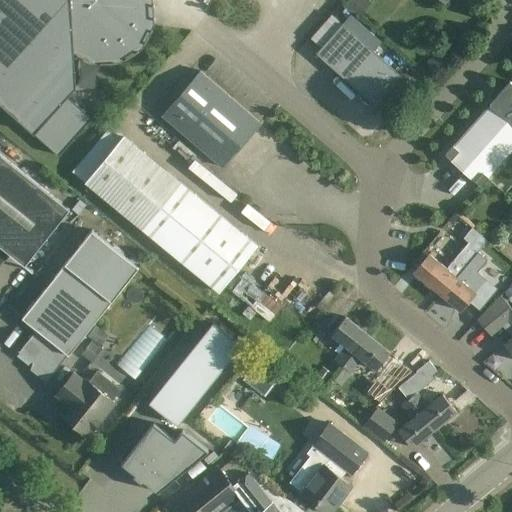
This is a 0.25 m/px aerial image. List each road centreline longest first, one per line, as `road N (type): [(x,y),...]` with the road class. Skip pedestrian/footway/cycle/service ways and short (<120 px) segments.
road 1 (residential): [(511,410),(380,301),(380,161)]
road 2 (residential): [(380,161),(347,145),(207,32)]
road 3 (residential): [(380,161),(409,142),(489,51),(500,0)]
